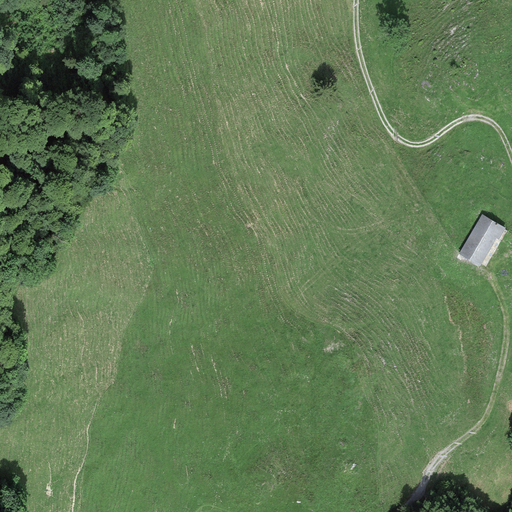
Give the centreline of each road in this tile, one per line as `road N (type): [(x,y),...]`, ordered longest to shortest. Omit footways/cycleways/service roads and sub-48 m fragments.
road 1 (track): [(399,511),(488,411),(506,335),(489,271),(511,254)]
road 2 (track): [(511,157),(495,119),(461,118),(416,143),(387,125),(361,46),(361,0)]
